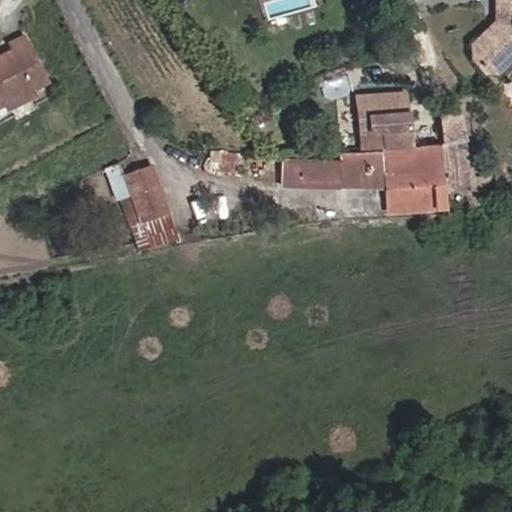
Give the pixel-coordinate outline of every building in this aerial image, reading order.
[(483,70),(491,70),(511,50),(511,0),(496,0),(503,0),(502,18),(491,19),(471,42),(469,51),(470,57),(475,65),(483,70)] [(503,0),(496,0),(492,0),(491,19),(502,18),(503,0)] [(14,42),(17,49),(34,41),(31,34),(14,42)] [(34,41),(17,49),(19,53),(0,62),(0,110),(53,83),(34,41)] [(403,97),(355,101),(359,154),(383,152),(407,150),(403,97)] [(333,106),(328,98),(313,105),(316,116),(333,106)] [(442,188),(467,187),(464,158),(459,116),(436,118),(439,148),(442,188)] [(407,150),(383,152),(383,157),(385,178),(386,191),(386,194),(442,188),(439,148),(407,150)] [(337,167),(285,165),(283,189),(339,190),(339,178),(365,176),(365,179),(385,178),(383,157),(337,161),(337,167)] [(125,169),(133,197),(163,190),(155,163),(125,169)] [(500,192),(511,186),(511,183),(509,178),(507,173),(493,178),(500,192)] [(365,176),(339,178),(339,190),(386,191),(385,178),(365,179),(365,176)] [(163,190),(133,197),(149,245),(175,237),(163,190)]
